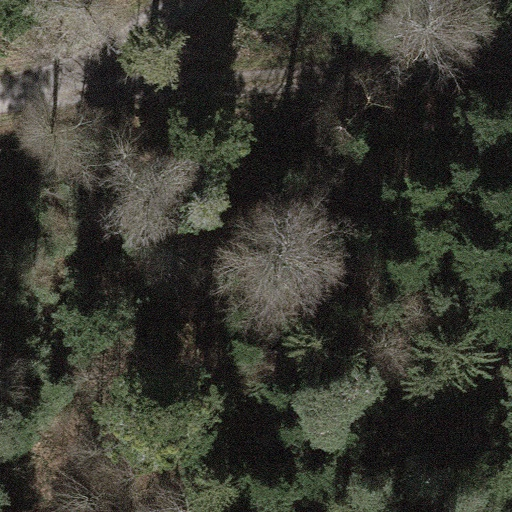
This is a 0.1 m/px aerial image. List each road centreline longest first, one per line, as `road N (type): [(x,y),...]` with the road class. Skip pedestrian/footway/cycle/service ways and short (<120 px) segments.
road 1 (track): [(25,98),(511,65)]
road 2 (track): [(0,101),(25,98),(194,0)]
